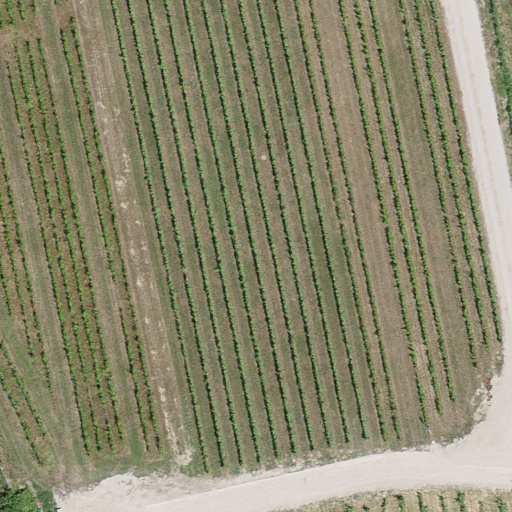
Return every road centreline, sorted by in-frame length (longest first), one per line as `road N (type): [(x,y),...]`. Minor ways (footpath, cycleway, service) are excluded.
road 1 (track): [(511,470),(421,462),(189,511)]
road 2 (track): [(511,299),(464,0)]
